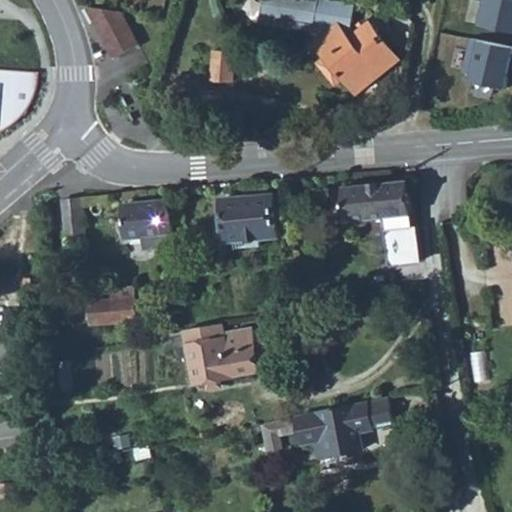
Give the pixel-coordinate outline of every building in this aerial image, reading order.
[(264,0),(262,16),(316,26),(325,36),(318,42),(331,56),(323,63),(339,82),(347,76),(359,91),(400,58),(372,24),(356,36),(352,31),(357,4),(332,0),(264,0)] [(511,0),(489,0),(484,23),(511,29),(511,0)] [(89,6),(117,57),(140,45),(122,11),(89,6)] [(509,87),(511,70),(511,45),(472,39),(467,69),(477,71),(475,81),(509,87)] [(239,81),(240,50),(218,50),(216,80),(239,81)] [(33,102),(36,95),(38,88),(39,81),(40,72),(0,68),(0,131),(6,129),(11,126),(12,125),(19,121),(24,115),(29,109),(33,102)] [(415,226),(410,179),(346,186),(347,194),(334,195),(336,211),(349,210),(349,220),(389,216),(394,264),(424,259),(420,225),(415,226)] [(236,240),(237,248),(263,245),(262,238),(279,237),(276,194),(224,198),(228,241),(236,240)] [(87,232),(83,197),(64,200),(68,234),(87,232)] [(176,245),(171,199),(126,203),(130,238),(148,236),(149,248),(176,245)] [(137,286),(135,287),(115,289),(115,299),(93,301),(95,323),(137,319),(136,299),(137,298),(137,286)] [(39,311),(38,297),(27,298),(29,312),(39,311)] [(55,335),(54,323),(44,323),(45,336),(55,335)] [(287,364),(282,336),(261,340),(259,328),(253,330),(252,328),(226,333),(224,323),(187,330),(190,346),(185,346),(182,350),(184,360),(188,362),(193,361),(197,383),(234,376),(234,375),(260,371),(260,370),(287,364)] [(396,424),(390,397),(299,417),(264,425),(269,451),(283,448),(280,435),(302,430),(305,443),(318,441),(321,457),(364,449),(360,432),(396,424)] [(438,467),(456,463),(449,435),(432,438),(438,467)] [(136,447),(139,460),(154,457),(153,448),(152,444),(136,447)]
